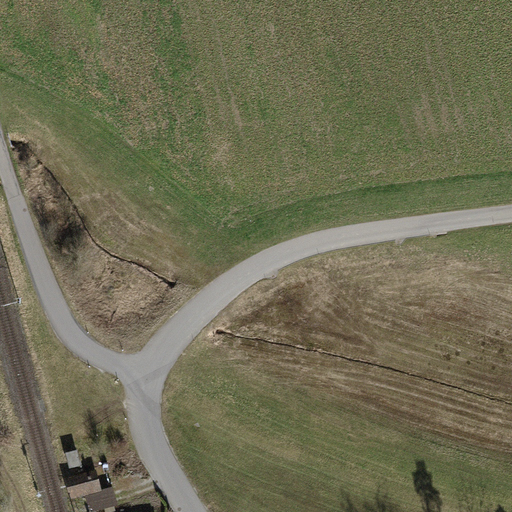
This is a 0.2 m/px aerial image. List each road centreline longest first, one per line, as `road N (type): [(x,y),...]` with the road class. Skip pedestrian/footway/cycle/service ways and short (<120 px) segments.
road 1 (track): [(511,212),(290,251),(217,294),(147,374),(87,349),(65,326),(0,151)]
road 2 (unclassified): [(147,374),(147,430),(194,511)]
